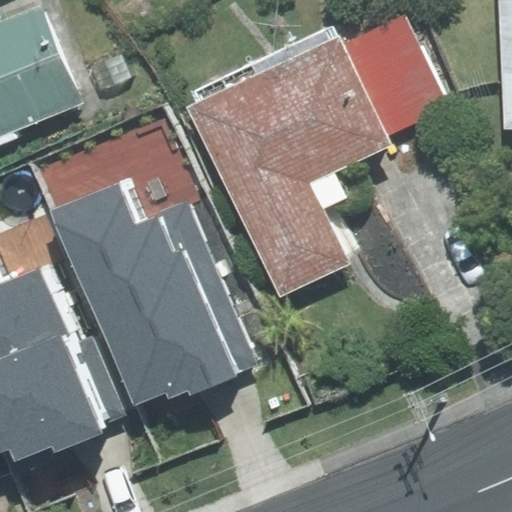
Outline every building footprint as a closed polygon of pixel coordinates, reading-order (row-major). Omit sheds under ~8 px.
[(511,0),(501,0),(505,128),(511,127),(511,0)] [(41,5),(0,21),(0,135),(82,103),(41,5)] [(405,13),(342,43),(385,135),(449,104),(405,13)] [(199,102),(189,107),(280,299),(349,266),(322,209),(345,198),(333,171),(390,144),(385,135),(342,43),(333,26),(194,92),(199,102)] [(119,186),(58,211),(140,405),(166,394),(168,399),(188,390),(190,394),(257,366),(188,204),(136,226),(119,186)] [(0,454),(10,450),(14,462),(52,446),(54,451),(100,432),(98,427),(126,416),(93,336),(80,342),(50,268),(0,288),(0,454)]
